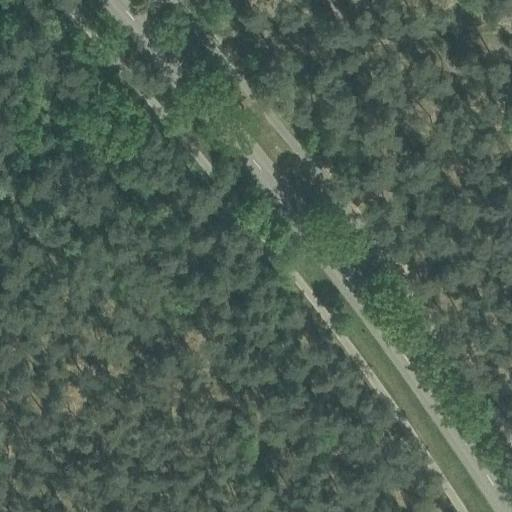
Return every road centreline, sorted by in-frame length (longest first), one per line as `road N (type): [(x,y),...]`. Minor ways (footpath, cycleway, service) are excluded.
road 1 (secondary): [(510,511),(385,332),(106,0)]
road 2 (track): [(511,31),(143,45)]
